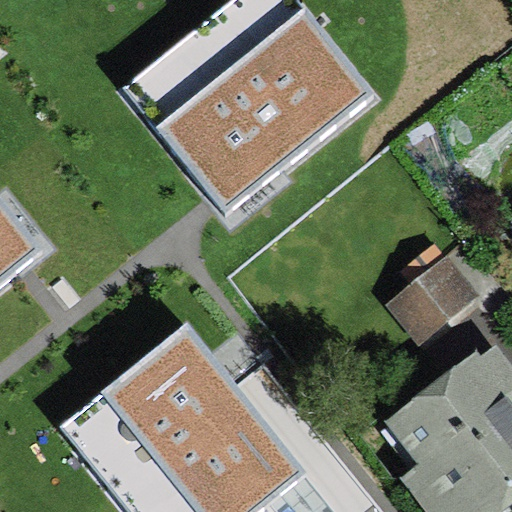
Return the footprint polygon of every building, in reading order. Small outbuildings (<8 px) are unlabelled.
[(242,0),(129,89),(230,216),(385,100),(300,0),(242,0)] [(0,298),(42,265),(0,214),(0,298)] [(479,297),(435,244),(399,273),(410,287),(384,307),(417,347),(479,297)] [(58,441),(113,511),(280,511),(310,488),(185,337),(58,441)] [(508,511),(511,509),(511,371),(494,348),(480,358),(477,354),(381,426),(413,469),(398,481),(421,511),(508,511)]
